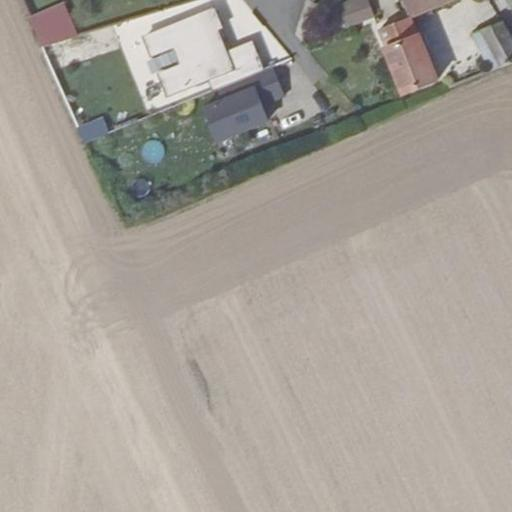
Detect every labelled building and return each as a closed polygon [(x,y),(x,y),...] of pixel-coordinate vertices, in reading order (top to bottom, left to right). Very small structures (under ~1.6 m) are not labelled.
[(376,17),(369,0),(358,0),(341,6),(349,27),(376,17)] [(455,0),(404,0),(412,18),(414,17),(455,0)] [(65,1),(29,15),(42,47),(77,33),(65,1)] [(214,79),(218,89),(264,71),(252,41),(226,51),(217,29),(223,27),(215,8),(146,35),(154,53),(176,44),(184,64),(164,72),(173,95),(214,79)] [(414,17),(412,18),(382,30),(407,94),(440,81),(414,17)] [(476,36),(494,71),(511,63),(511,33),(505,22),(476,36)] [(204,109),(217,140),(267,119),(261,105),(285,96),(278,79),(273,67),(264,71),(218,89),(223,101),(204,109)] [(78,125),(85,142),(110,131),(103,115),(78,125)] [(157,162),(166,145),(149,136),(140,153),(157,162)]
